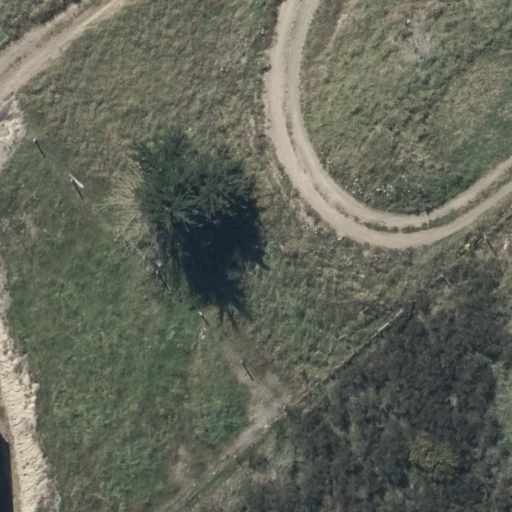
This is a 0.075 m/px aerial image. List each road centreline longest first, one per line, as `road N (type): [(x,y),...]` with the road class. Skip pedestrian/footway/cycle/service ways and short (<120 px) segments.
road 1 (track): [(511,171),(463,212),(405,230),(342,210),(302,164),(277,108),(285,52),(305,0)]
road 2 (track): [(98,0),(17,59),(0,82)]
